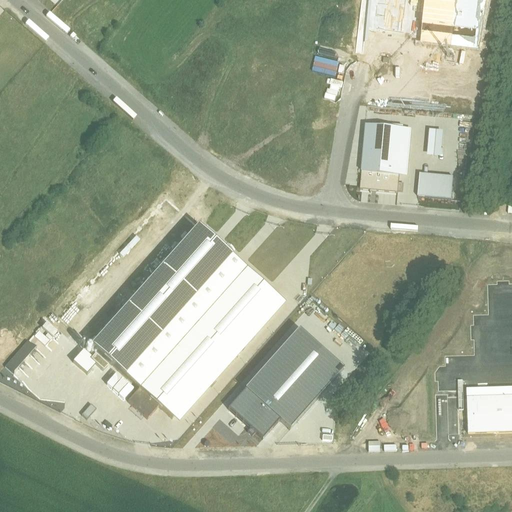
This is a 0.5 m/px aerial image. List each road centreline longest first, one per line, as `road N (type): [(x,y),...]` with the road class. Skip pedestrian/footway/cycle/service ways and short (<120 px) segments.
road 1 (unclassified): [(18,0),(195,161),(237,187),(295,209),(511,228)]
road 2 (unclassified): [(0,396),(148,460),(511,452)]
